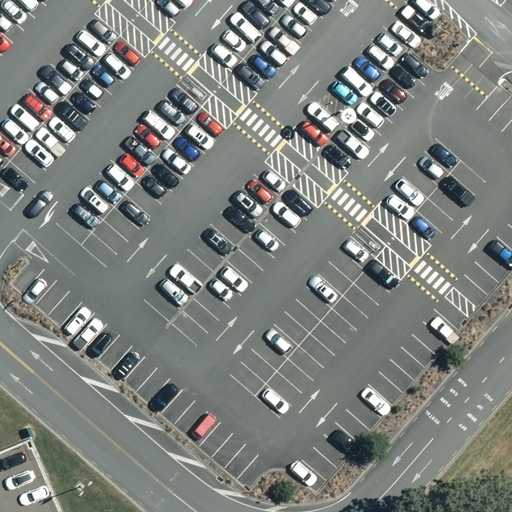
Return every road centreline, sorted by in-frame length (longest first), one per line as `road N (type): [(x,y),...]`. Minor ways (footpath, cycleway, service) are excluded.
road 1 (tertiary): [(169,511),(0,366)]
road 2 (tertiary): [(511,366),(381,511)]
